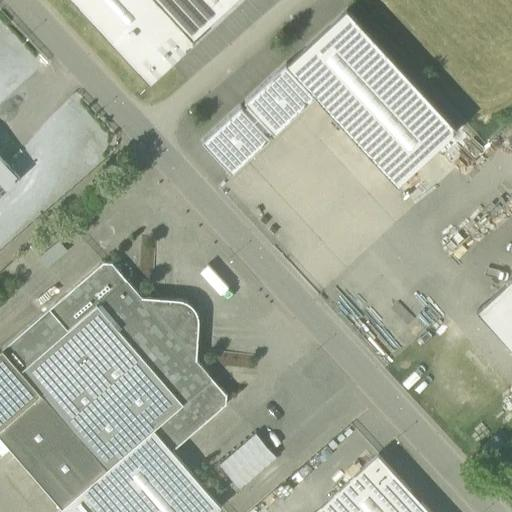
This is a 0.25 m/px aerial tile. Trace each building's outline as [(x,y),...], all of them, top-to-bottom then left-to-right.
[(234,0),(71,0),(149,85),(195,43),(192,40),(234,0)] [(287,64),(286,65),(315,96),(397,185),(457,129),(347,9),(287,64)] [(286,63),(245,101),(248,104),(272,130),(275,133),(315,96),(286,65),(287,64),(286,63)] [(272,130),(248,104),(243,108),(267,134),(272,130)] [(243,108),(240,105),(202,140),(232,173),(270,137),(267,134),(243,108)] [(511,138),(509,141),(511,144),(511,276),(476,310),(511,348),(511,138)] [(0,156),(0,196),(20,178),(0,156)] [(431,310),(375,251),(337,287),(393,346),(431,310)] [(178,300),(142,297),(112,262),(103,262),(48,309),(67,330),(20,370),(107,470),(153,430),(208,383),(212,387),(220,388),(196,360),(198,324),(192,323),(193,318),(192,315),(197,313),(196,309),(193,306),(189,303),(186,308),(183,307),(182,306),(177,306),(178,300)] [(171,451),(153,430),(107,470),(20,370),(67,330),(48,309),(2,349),(0,350),(0,437),(62,509),(57,511),(214,511),(220,507),(172,451),(171,451)] [(208,383),(153,430),(171,451),(172,451),(226,403),(227,395),(220,388),(212,387),(208,383)] [(258,431),(220,464),(241,488),(279,455),(258,431)] [(430,511),(377,454),(314,511),(430,511)]
